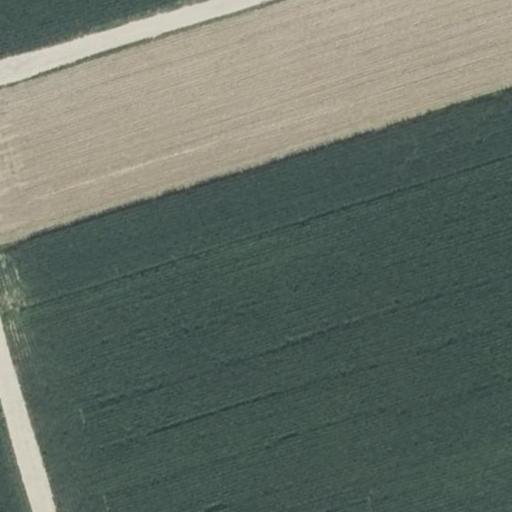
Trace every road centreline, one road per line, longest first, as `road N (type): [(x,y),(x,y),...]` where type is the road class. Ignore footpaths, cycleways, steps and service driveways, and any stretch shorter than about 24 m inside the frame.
road 1 (track): [(0,67),(224,0)]
road 2 (track): [(0,332),(51,511)]
